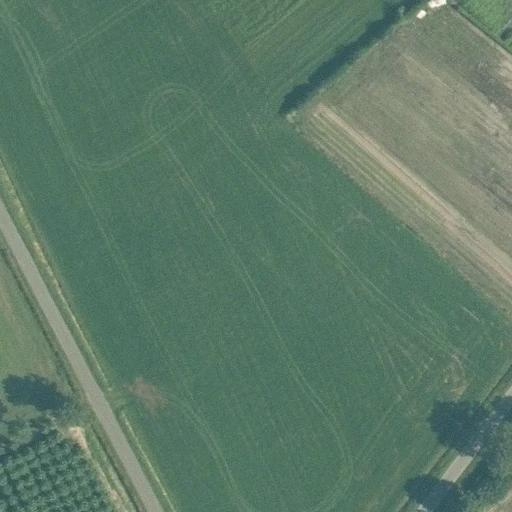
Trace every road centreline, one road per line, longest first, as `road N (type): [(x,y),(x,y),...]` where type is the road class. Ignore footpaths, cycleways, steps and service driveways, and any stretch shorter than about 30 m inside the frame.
road 1 (unclassified): [(150,511),(0,223)]
road 2 (unclassified): [(423,511),(511,397)]
